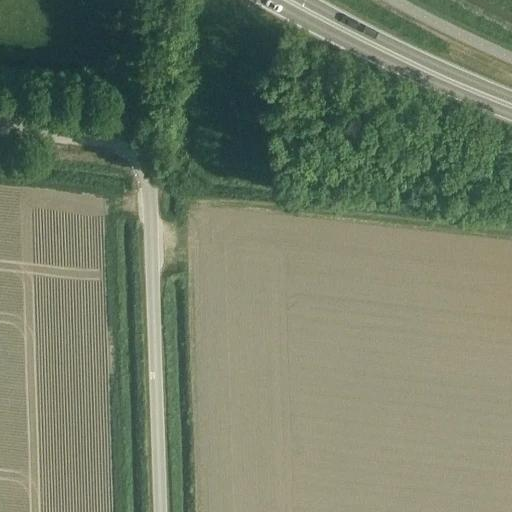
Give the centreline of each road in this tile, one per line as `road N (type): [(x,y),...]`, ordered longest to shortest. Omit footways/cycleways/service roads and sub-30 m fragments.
road 1 (unclassified): [(161,511),(147,159),(118,137),(0,124)]
road 2 (primary): [(511,108),(374,48)]
